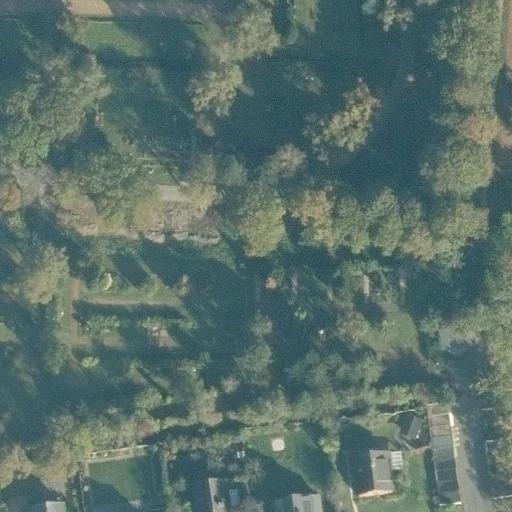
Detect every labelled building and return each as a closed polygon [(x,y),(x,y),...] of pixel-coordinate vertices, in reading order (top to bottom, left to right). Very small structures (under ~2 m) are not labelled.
[(462,505),(449,406),(428,409),(441,508),(462,505)] [(401,435),(417,440),(423,421),(407,416),(401,435)] [(511,499),(511,469),(509,442),(487,445),(494,501),(511,499)] [(393,456),(355,460),(360,501),(398,497),(393,456)] [(231,511),(228,479),(194,483),(197,511),(231,511)] [(63,511),(62,501),(24,506),(24,511),(63,511)] [(317,511),(316,501),(277,506),(277,511),(317,511)]
